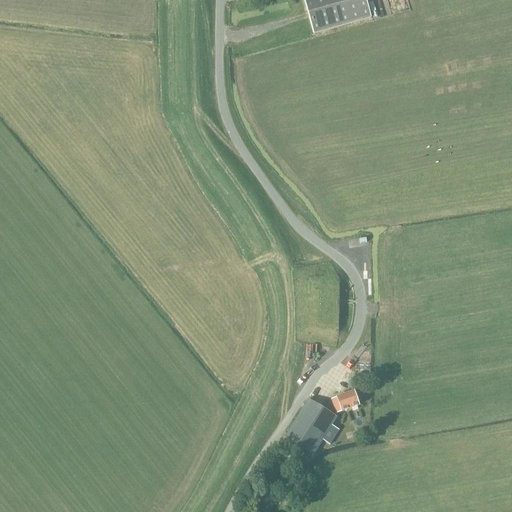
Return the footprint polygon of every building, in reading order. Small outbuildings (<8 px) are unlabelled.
[(303,0),(313,35),(371,18),(365,0),(303,0)] [(336,331),(337,335),(340,335),(341,331),(344,331),(344,290),(341,290),(341,286),(338,286),(337,290),(318,290),(318,331),(336,331)] [(336,414),(342,412),(359,406),(353,391),(336,398),(331,400),(336,414)] [(284,437),(313,455),(337,418),(308,400),(284,437)] [(258,509),(263,511),(268,511),(277,498),(267,492),(258,509)]
